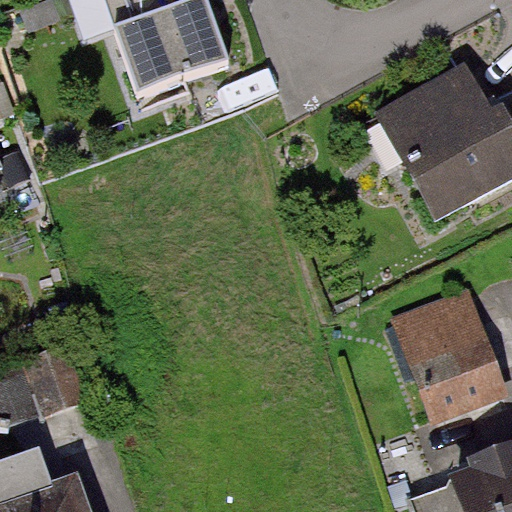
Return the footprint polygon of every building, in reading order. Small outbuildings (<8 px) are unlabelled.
[(112,0),(126,32),(110,39),(131,92),(212,61),(188,0),(112,0)] [(511,163),(459,65),(358,119),(417,230),(511,179),(511,163)] [(462,292),(383,321),(425,434),(503,405),(462,292)] [(60,350),(0,373),(0,443),(84,411),(60,350)] [(498,442),(441,463),(449,483),(398,501),(402,511),(511,511),(511,458),(504,461),(498,442)] [(89,511),(77,479),(0,507),(0,511),(89,511)]
